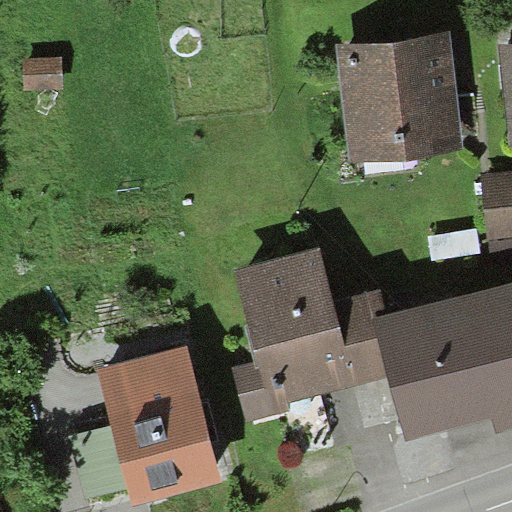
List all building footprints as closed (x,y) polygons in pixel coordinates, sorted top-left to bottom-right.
[(463,156),(452,37),(341,48),(353,167),(463,156)] [(511,146),(511,48),(501,49),(510,147),(511,146)] [(511,176),(484,180),(495,266),(511,264),(511,176)] [(291,406),(389,380),(375,324),(385,322),(378,295),(333,307),(319,254),(236,276),(259,363),(235,370),(249,425),(293,414),(291,406)] [(389,380),(407,444),(494,423),(498,439),(511,434),(511,289),(385,322),(375,324),(389,380)] [(208,426),(189,351),(97,374),(133,511),(224,487),(208,426)]
